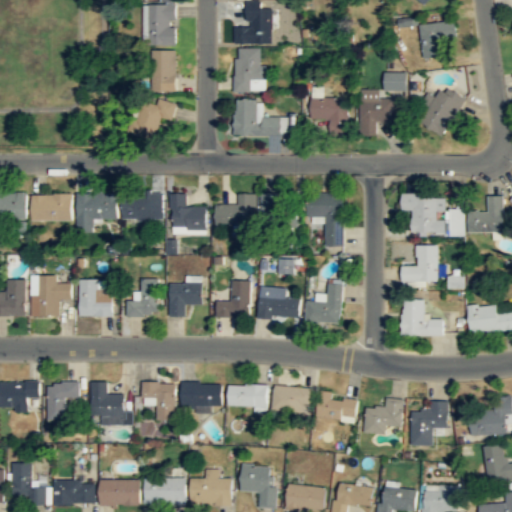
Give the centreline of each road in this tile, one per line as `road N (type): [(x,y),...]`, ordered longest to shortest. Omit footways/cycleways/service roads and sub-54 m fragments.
road 1 (residential): [(205,163),(204,0),(489,55),(497,155)]
road 2 (residential): [(511,357),(425,365),(234,348),(0,346)]
road 3 (residential): [(0,161),(471,163),(497,155)]
road 4 (residential): [(372,361),(373,162)]
